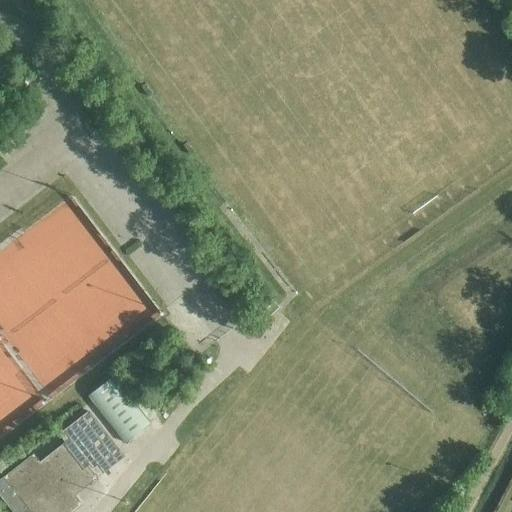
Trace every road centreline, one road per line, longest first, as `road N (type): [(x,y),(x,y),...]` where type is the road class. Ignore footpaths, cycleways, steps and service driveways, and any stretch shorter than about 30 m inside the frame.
road 1 (residential): [(83,126),(223,334)]
road 2 (residential): [(0,22),(22,36),(83,126)]
